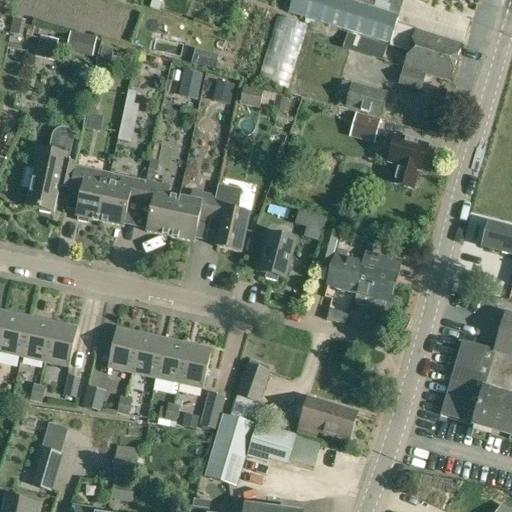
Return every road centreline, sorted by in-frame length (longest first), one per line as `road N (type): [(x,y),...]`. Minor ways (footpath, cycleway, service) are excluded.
road 1 (residential): [(417,354),(267,311),(0,259)]
road 2 (tertiary): [(417,354),(511,14)]
road 3 (tertiary): [(365,511),(417,354)]
